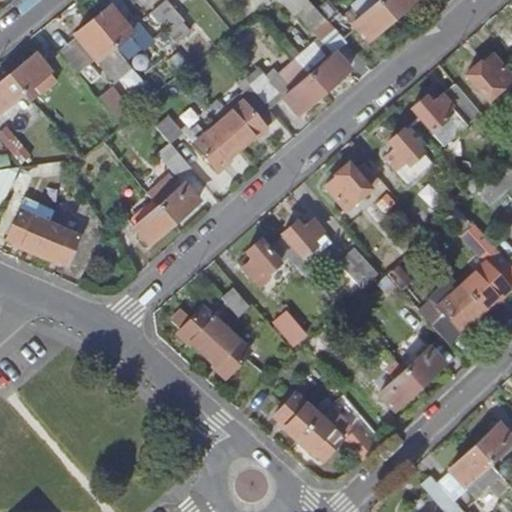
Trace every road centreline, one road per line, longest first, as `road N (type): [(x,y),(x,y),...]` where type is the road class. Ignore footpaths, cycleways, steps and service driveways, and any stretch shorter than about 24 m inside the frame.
road 1 (residential): [(109,328),(487,0)]
road 2 (residential): [(511,345),(333,511)]
road 3 (residential): [(236,455),(212,422),(109,328)]
